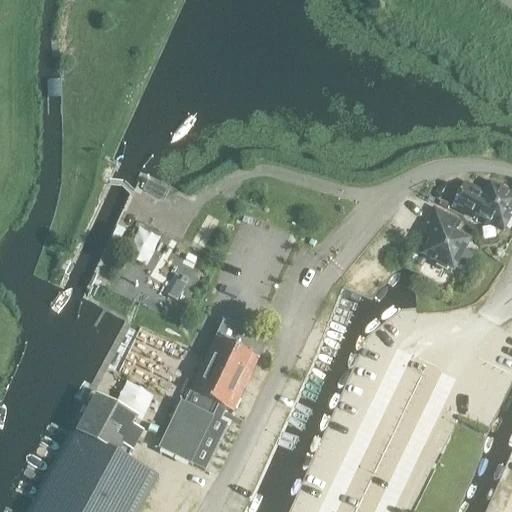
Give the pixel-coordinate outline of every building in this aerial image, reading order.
[(511,214),(511,196),(489,185),(482,197),(475,194),(467,211),(473,214),(473,215),(503,231),(511,214)] [(453,273),(469,243),(454,235),(459,224),(433,210),(419,237),(430,242),(422,257),(453,273)] [(117,229),(112,240),(120,243),(124,232),(117,229)] [(138,275),(123,302),(181,329),(195,301),(189,298),(194,289),(195,290),(211,256),(182,243),(166,277),(167,277),(163,286),(138,275)] [(258,359),(266,343),(223,323),(216,339),(215,339),(190,393),(185,405),(182,403),(160,450),(206,473),(228,427),(221,423),(227,411),(234,413),(259,359),(258,359)] [(98,399),(79,434),(118,456),(123,447),(132,452),(141,434),(133,429),(137,420),(98,399)] [(140,511),(159,478),(118,456),(79,434),(77,433),(33,511),(140,511)]
